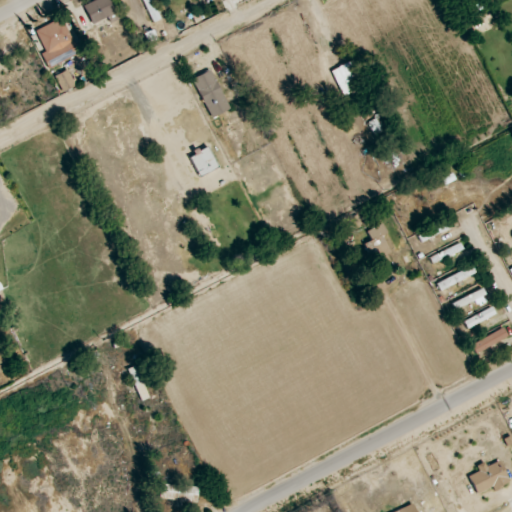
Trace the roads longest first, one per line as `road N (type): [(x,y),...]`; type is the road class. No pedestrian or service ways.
road 1 (residential): [(272,0),(0,138)]
road 2 (residential): [(511,368),(242,511)]
road 3 (residential): [(438,407),(367,283)]
